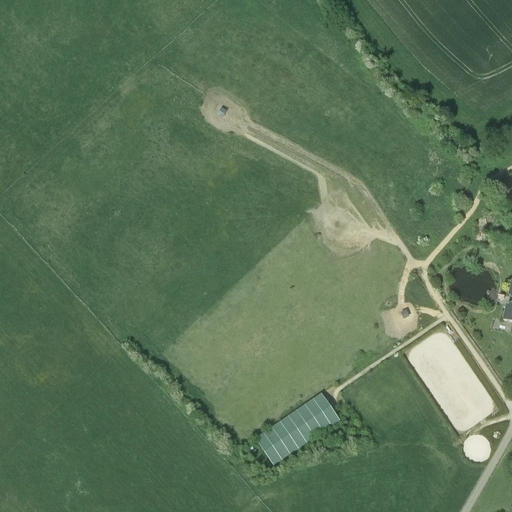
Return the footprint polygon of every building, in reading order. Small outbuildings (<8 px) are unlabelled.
[(511,177),(503,183),(509,191),(511,188),(511,177)] [(511,196),(508,192),(500,198),(511,212),(511,211),(511,196)] [(476,227),(478,240),(486,239),(485,226),(476,227)] [(511,280),(507,295),(509,296),(511,300),(511,302),(507,305),(505,304),(501,320),(511,322),(511,280)] [(321,396),(255,441),(273,466),(338,421),(321,396)]
